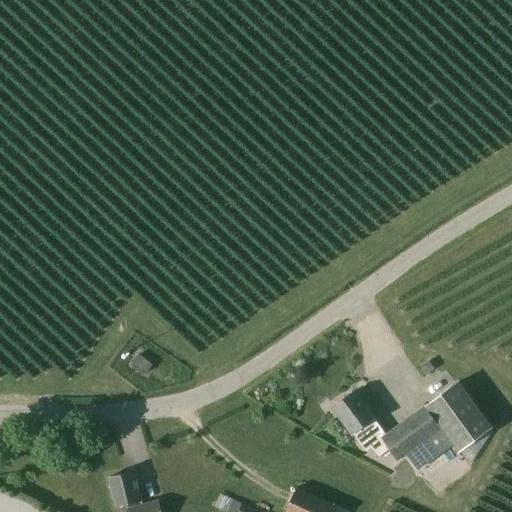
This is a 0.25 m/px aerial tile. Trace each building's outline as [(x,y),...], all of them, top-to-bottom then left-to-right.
[(131,364),(145,375),(153,364),(139,354),(131,364)] [(387,435),(386,434),(375,419),(376,419),(355,390),(332,407),(353,435),(354,435),(366,451),(372,447),(379,457),(390,449),(399,460),(407,454),(419,470),(455,444),(460,451),(493,427),(459,382),(387,435)] [(161,511),(159,501),(143,505),(141,500),(142,500),(134,471),(110,477),(117,506),(128,503),(130,511),(161,511)] [(285,511),(349,511),(350,511),(297,487),(285,511)] [(222,510),(227,511),(261,511),(228,497),(222,510)]
